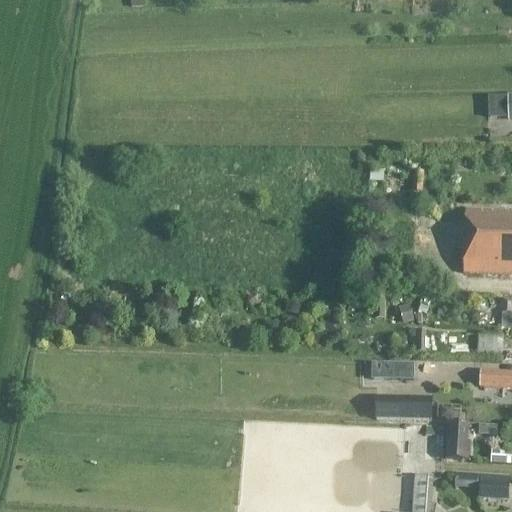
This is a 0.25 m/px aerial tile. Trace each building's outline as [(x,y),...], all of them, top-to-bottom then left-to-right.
[(370,171),(369,191),(382,191),(383,172),(370,171)] [(424,174),(413,173),(412,194),(422,195),(424,174)] [(511,211),(464,209),(461,274),(511,275),(511,211)] [(511,301),(502,301),(502,333),(507,333),(507,311),(511,310),(511,301)] [(409,305),(400,307),(404,323),(412,321),(409,305)] [(87,316),(98,319),(100,314),(94,306),(87,310),(87,316)] [(415,353),(425,353),(425,332),(415,332),(415,353)] [(480,335),(481,351),(504,350),(504,334),(480,335)] [(400,366),(400,382),(414,383),(414,366),(400,366)] [(479,390),(511,391),(511,372),(480,372),(479,390)] [(392,422),(432,422),(432,399),(375,399),(375,422),(392,422)] [(445,461),(470,463),(471,444),(467,444),(468,426),(447,424),(445,461)] [(497,427),(479,426),(479,436),(496,437),(497,427)] [(490,465),(511,466),(511,452),(491,452),(490,465)] [(510,478),(481,476),(479,500),(508,502),(510,478)] [(411,511),(430,511),(433,479),(414,478),(411,511)]
